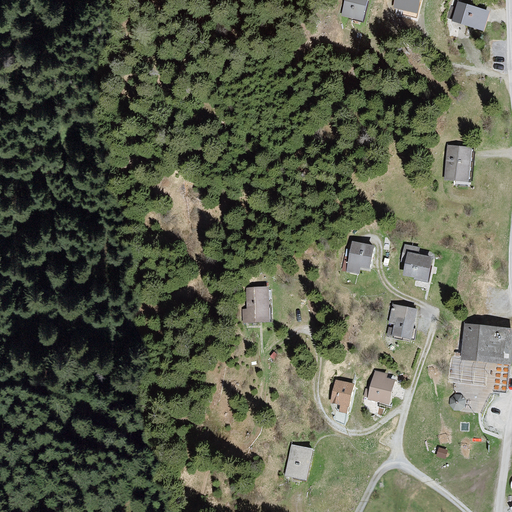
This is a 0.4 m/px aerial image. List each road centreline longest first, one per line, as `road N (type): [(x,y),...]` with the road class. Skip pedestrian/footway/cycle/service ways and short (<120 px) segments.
road 1 (track): [(402,464),(406,406),(432,312),(384,281),(378,245)]
road 2 (track): [(406,406),(369,432),(340,430),(315,388),(320,339),(314,334),(267,349)]
